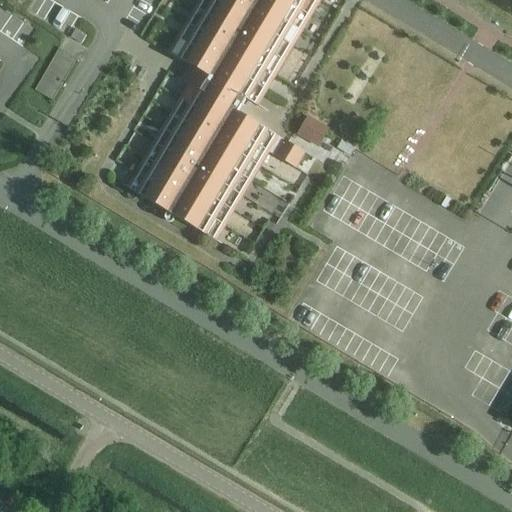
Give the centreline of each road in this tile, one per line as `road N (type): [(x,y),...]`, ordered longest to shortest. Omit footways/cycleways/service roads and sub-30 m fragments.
road 1 (residential): [(511,496),(20,203)]
road 2 (unclassified): [(273,511),(0,350)]
road 3 (unclassified): [(136,0),(20,203)]
road 4 (unclassified): [(511,79),(380,0)]
